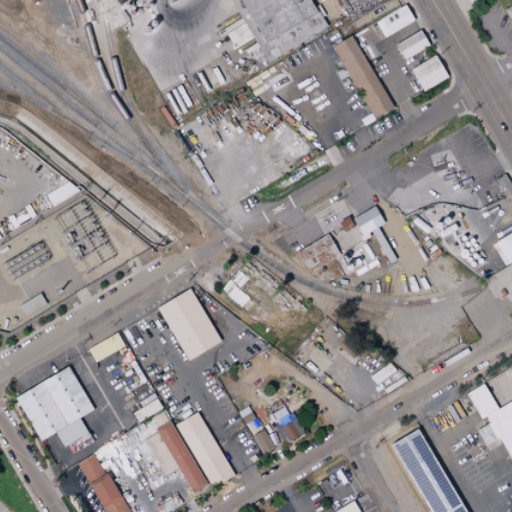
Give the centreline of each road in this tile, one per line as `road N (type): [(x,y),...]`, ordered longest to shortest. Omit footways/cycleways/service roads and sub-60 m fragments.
road 1 (residential): [(511,67),(0,367)]
road 2 (residential): [(511,338),(220,511)]
road 3 (tertiary): [(429,0),(511,137)]
